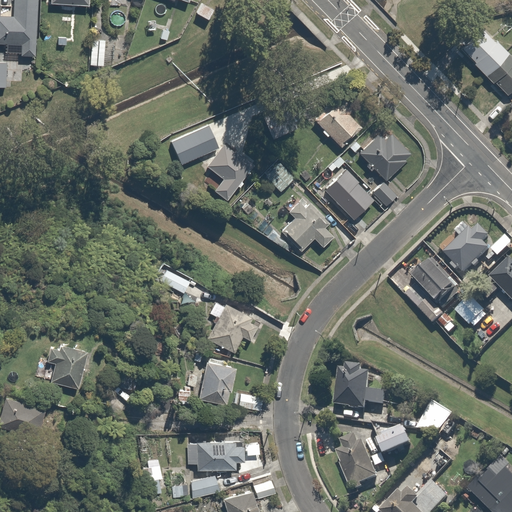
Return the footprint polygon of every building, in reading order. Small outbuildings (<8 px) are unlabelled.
[(0,16),(0,87),(8,88),(10,55),(33,57),(37,0),(12,0),(11,18),(0,16)] [(511,60),(483,30),(462,50),(504,94),(511,86),(511,60)] [(102,40),(91,39),(88,67),(110,68),(111,50),(101,49),(102,40)] [(338,91),(313,119),(343,144),(359,126),(350,119),(358,109),(338,91)] [(289,107),(262,117),(271,139),(298,128),(289,107)] [(211,122),(169,140),(179,164),(221,146),(211,122)] [(408,153),(389,136),(384,142),(375,134),(355,155),(383,180),(408,153)] [(253,163),(222,144),(207,169),(222,178),(213,193),(229,202),(253,163)] [(293,176),(277,161),(261,178),(277,193),(293,176)] [(375,200),(343,167),(320,190),(352,223),(375,200)] [(381,181),(375,188),(390,202),(396,194),(381,181)] [(302,211),(292,198),(282,207),(293,221),(281,231),(297,251),(310,241),(316,248),(329,238),(321,229),(324,227),(308,206),(302,211)] [(477,222),(474,224),(444,257),(463,274),(489,247),(484,242),(491,235),(477,222)] [(511,246),(511,242),(507,236),(491,250),(499,259),(511,246)] [(511,257),(490,279),(511,301),(511,257)] [(411,280),(427,296),(415,308),(431,324),(449,305),(460,293),(428,262),(411,280)] [(158,280),(174,289),(171,293),(180,298),(186,289),(189,283),(163,269),(158,280)] [(485,312),(470,296),(454,311),(469,327),(485,312)] [(253,319),(215,300),(208,314),(214,318),(212,323),(216,325),(207,342),(233,354),(242,336),(253,342),(260,329),(250,324),(253,319)] [(57,349),(49,347),(45,362),(53,364),(49,379),(79,387),(87,352),(58,345),(57,349)] [(234,365),(206,359),(198,401),(225,407),(234,365)] [(388,392),(368,389),(371,371),(342,366),(336,406),(365,410),(366,406),(385,409),(388,392)] [(187,406),(196,374),(189,373),(185,388),(179,387),(175,403),(187,406)] [(137,378),(118,378),(118,387),(136,387),(137,378)] [(262,395),(239,394),(238,407),(261,408),(262,395)] [(43,411),(4,397),(0,409),(0,429),(33,441),(43,411)] [(454,419),(435,404),(417,428),(436,442),(454,419)] [(164,407),(140,405),(138,422),(163,424),(164,407)] [(377,438),(379,442),(385,458),(417,446),(409,425),(377,438)] [(344,450),(337,453),(352,487),(375,477),(358,437),(341,444),(344,450)] [(243,442),(193,443),(193,471),(244,470),(243,442)] [(218,477),(189,481),(191,498),(221,494),(218,477)] [(271,477),(252,483),(256,497),(275,491),(271,477)] [(405,486),(381,511),(431,511),(448,493),(433,479),(417,496),(405,486)] [(256,511),(250,493),(223,502),(226,511),(256,511)]
